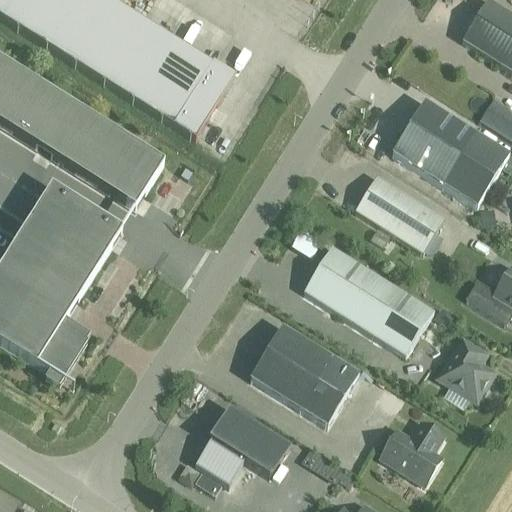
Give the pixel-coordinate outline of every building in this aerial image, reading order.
[(0,0),(0,25),(193,146),(232,84),(97,0),(0,0)] [(511,78),(511,22),(486,6),(461,47),(511,78)] [(163,170),(0,67),(0,131),(134,216),(163,170)] [(390,160),(475,214),(508,162),(423,109),(390,160)] [(422,260),(443,226),(375,183),(354,217),(422,260)] [(0,350),(47,380),(43,387),(57,396),(86,350),(85,349),(88,343),(64,328),(121,236),(50,191),(0,270),(0,350)] [(405,363),(429,324),(433,319),(330,254),(302,299),(405,363)] [(506,331),(511,322),(511,274),(510,274),(495,298),(477,287),(465,305),(506,331)] [(434,324),(445,331),(451,321),(439,314),(434,324)] [(248,385),(300,418),(326,433),(358,382),(280,334),(248,385)] [(476,409),(494,379),(479,370),(485,360),(461,345),(437,384),(476,409)] [(287,453),(228,417),(194,472),(227,494),(243,468),(268,484),(287,453)] [(423,492),(441,464),(433,460),(443,444),(419,429),(418,430),(422,432),(414,445),(410,445),(396,437),(379,464),(423,492)]
